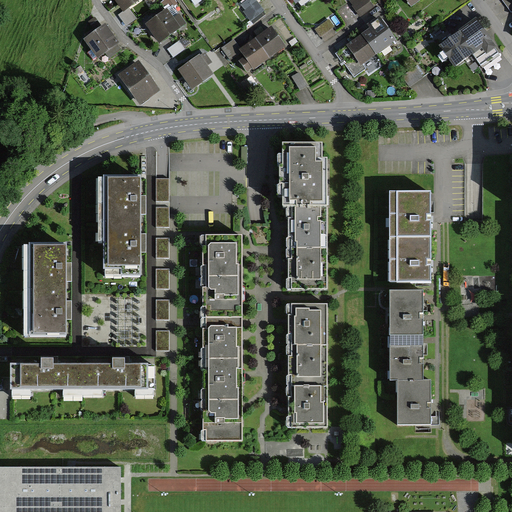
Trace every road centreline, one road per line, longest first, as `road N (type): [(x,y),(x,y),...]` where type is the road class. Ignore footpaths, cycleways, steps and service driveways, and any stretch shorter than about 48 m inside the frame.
road 1 (tertiary): [(192,123),(75,157),(37,185),(0,231)]
road 2 (tertiary): [(511,104),(348,115)]
road 3 (track): [(0,140),(132,115),(156,129)]
road 4 (residential): [(96,0),(116,31),(165,72),(192,123)]
road 5 (residential): [(276,0),(344,93),(348,115)]
